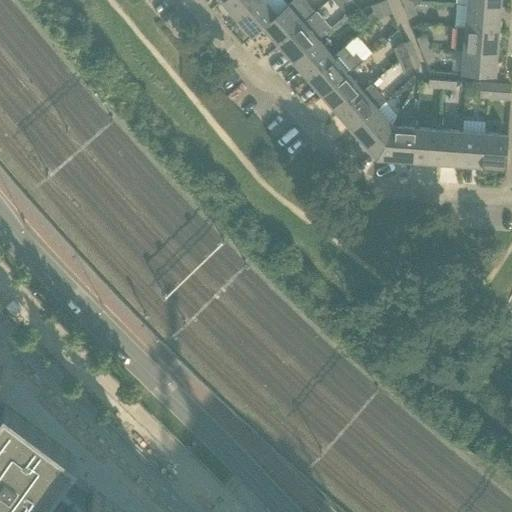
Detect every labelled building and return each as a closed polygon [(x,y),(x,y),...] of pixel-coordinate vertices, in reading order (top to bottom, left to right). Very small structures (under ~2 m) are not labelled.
[(223,0),(221,2),(236,19),(258,0),(223,0)] [(258,0),(236,19),(251,37),(262,28),(262,27),(276,15),(276,14),(286,5),(281,0),(258,0)] [(276,15),(262,27),(262,28),(277,44),(314,12),(303,0),(292,0),(287,5),(286,5),(276,14),(276,15)] [(331,0),(339,8),(344,4),(348,0),(331,0)] [(385,0),(384,0),(378,3),(384,16),(391,13),(385,0)] [(410,2),(403,5),(408,17),(415,15),(410,2)] [(384,16),(378,3),(371,5),(376,19),(384,16)] [(467,5),(465,27),(498,30),(500,7),(467,5)] [(277,44),(292,61),(317,40),(330,28),(315,11),(314,12),(277,44)] [(455,49),(463,50),(496,53),(498,30),(465,27),(456,27),(455,49)] [(415,40),(420,51),(428,48),(423,36),(415,40)] [(292,61),(307,79),(332,57),(317,40),(292,61)] [(392,49),(397,63),(406,56),(412,54),(408,43),(392,49)] [(307,79),(321,96),(347,74),(361,61),(357,56),(354,59),(343,47),(332,57),(307,79)] [(428,48),(420,51),(426,65),(433,61),(428,48)] [(496,53),(463,50),(461,74),(495,76),(496,53)] [(406,56),(397,63),(402,76),(419,70),(412,54),(406,56)] [(321,96),(336,113),(362,91),(347,74),(321,96)] [(428,89),(442,90),(442,82),(428,81),(428,89)] [(442,82),(442,90),(457,91),(457,83),(442,82)] [(336,113),(351,130),(376,109),(386,101),(371,83),(362,91),(336,113)] [(479,97),(487,97),(488,84),(480,83),(479,97)] [(488,84),(487,97),(510,99),(511,85),(488,84)] [(351,130),(376,159),(392,126),(376,109),(351,130)] [(376,159),(413,162),(416,128),(392,126),(376,159)] [(413,162),(436,163),(439,130),(416,128),(413,162)] [(436,163),(459,165),(461,131),(439,130),(436,163)] [(459,165),(482,167),(484,133),(461,131),(459,165)] [(484,133),(482,167),(505,168),(507,135),(484,133)] [(4,405),(0,410),(0,511),(123,511),(92,488),(67,470),(76,458),(4,405)]
